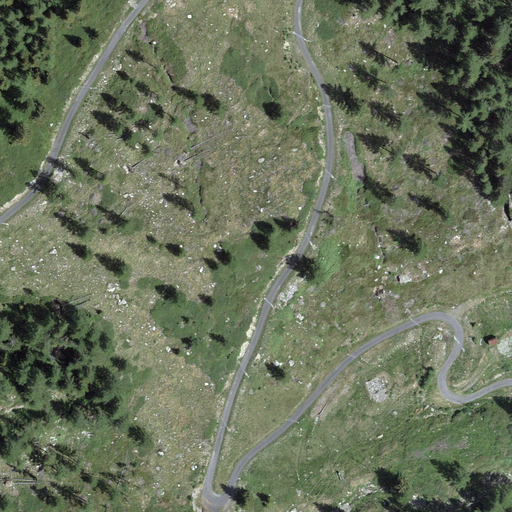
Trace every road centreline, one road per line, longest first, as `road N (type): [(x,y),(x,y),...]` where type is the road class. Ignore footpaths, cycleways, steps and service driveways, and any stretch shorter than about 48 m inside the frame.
road 1 (unclassified): [(511,382),(466,399),(447,396),(442,377),(456,327),(438,316),(417,321),(345,362),(243,462),(220,502),(208,499),(237,380),(268,300),(306,241),(327,176),(328,117),(299,38),(299,0)]
road 2 (unclassified): [(144,0),(76,104),(46,176),(0,221)]
